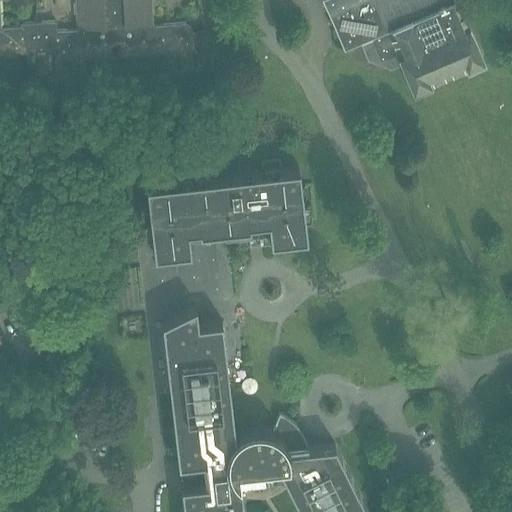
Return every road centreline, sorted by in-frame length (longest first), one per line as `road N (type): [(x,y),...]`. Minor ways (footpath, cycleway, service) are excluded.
road 1 (unclassified): [(511,501),(312,87),(260,26),(259,0)]
road 2 (unclassified): [(143,511),(149,482),(76,495),(23,486)]
